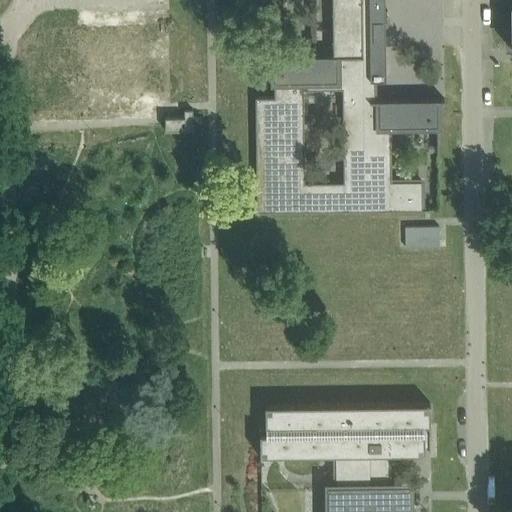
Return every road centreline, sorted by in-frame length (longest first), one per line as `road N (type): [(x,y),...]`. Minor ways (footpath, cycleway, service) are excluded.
road 1 (residential): [(471,0),(476,511)]
road 2 (residential): [(0,451),(8,340),(5,45)]
